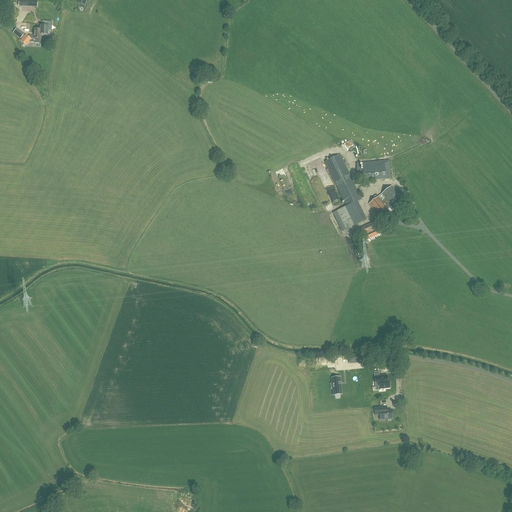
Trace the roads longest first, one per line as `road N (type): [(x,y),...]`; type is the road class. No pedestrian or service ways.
road 1 (unclassified): [(511,113),(409,0)]
road 2 (unknown): [(424,228),(365,213),(363,196),(373,183),(390,178),(403,191)]
